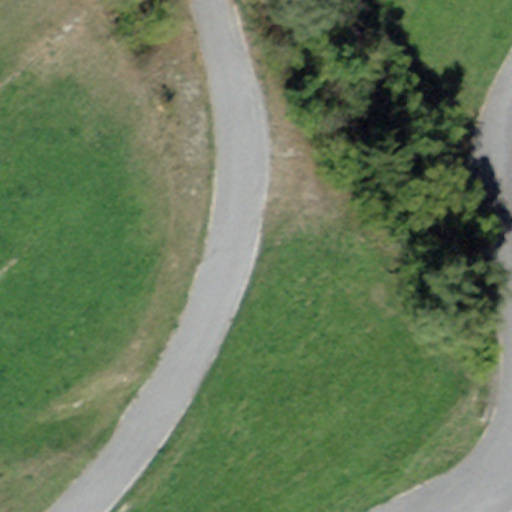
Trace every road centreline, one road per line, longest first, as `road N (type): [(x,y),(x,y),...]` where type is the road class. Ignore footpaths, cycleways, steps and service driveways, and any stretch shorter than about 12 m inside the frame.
road 1 (unclassified): [(76,511),(148,415),(193,333),(235,221),(235,94),(209,0)]
road 2 (unclassified): [(511,109),(500,186),(511,274)]
